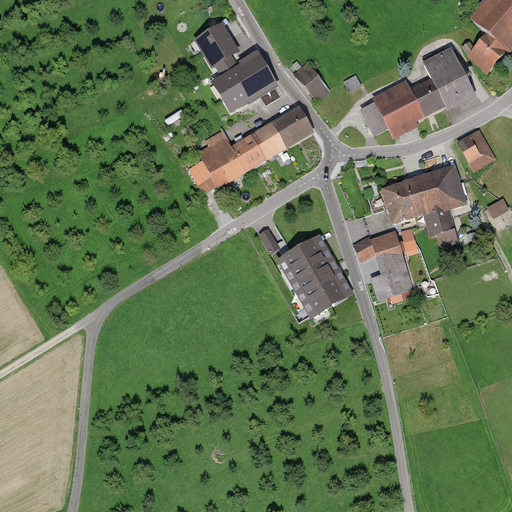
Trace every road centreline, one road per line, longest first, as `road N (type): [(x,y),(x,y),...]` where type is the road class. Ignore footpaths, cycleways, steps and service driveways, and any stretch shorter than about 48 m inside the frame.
road 1 (unclassified): [(322,175),(97,320),(71,511)]
road 2 (unclassified): [(322,175),(391,387),(411,511)]
road 3 (unclassified): [(336,152),(407,150),(511,98)]
road 4 (unclassified): [(236,0),(336,152)]
